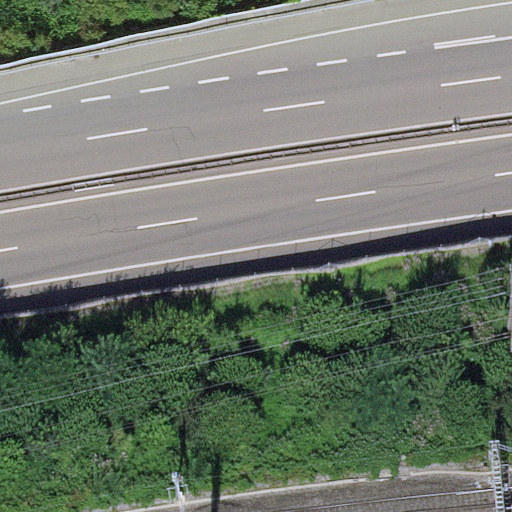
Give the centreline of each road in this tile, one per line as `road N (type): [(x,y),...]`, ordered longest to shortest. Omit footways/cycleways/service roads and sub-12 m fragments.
road 1 (motorway): [(511,74),(0,152)]
road 2 (motorway): [(0,250),(511,173)]
